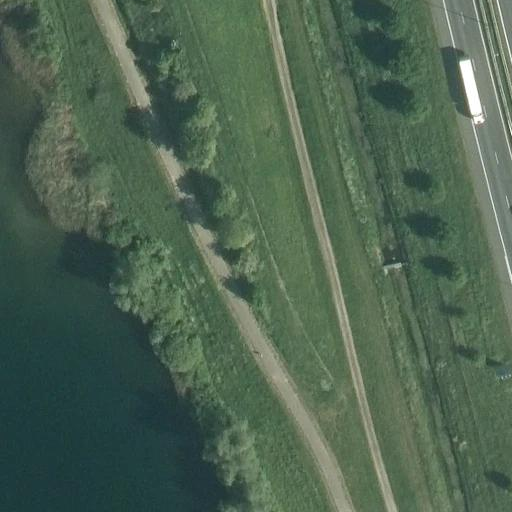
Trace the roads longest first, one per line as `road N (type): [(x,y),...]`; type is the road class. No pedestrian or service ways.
road 1 (track): [(391,511),(264,0)]
road 2 (motorway): [(458,0),(511,217)]
